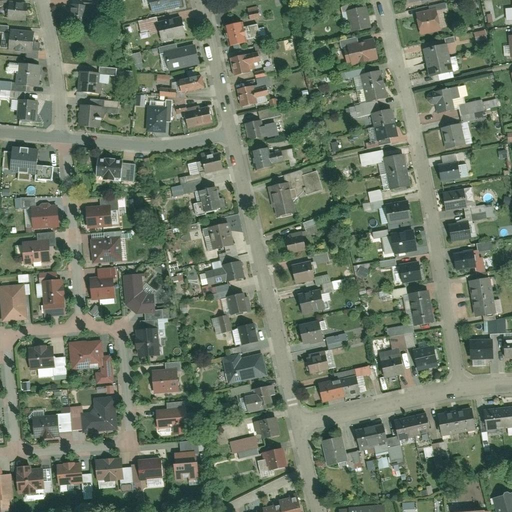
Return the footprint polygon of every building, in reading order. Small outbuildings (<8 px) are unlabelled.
[(181,7),(179,0),(148,0),(152,14),(181,7)] [(25,23),(27,6),(8,4),(6,21),(25,23)] [(96,7),(70,7),(69,28),(95,28),(96,7)] [(370,29),(365,7),(345,12),(351,34),(370,29)] [(246,10),(249,20),(260,18),(257,8),(246,10)] [(435,11),(415,14),(420,36),(440,32),(435,11)] [(185,37),(181,19),(155,25),(159,43),(185,37)] [(223,27),(228,46),(240,44),(235,24),(223,27)] [(31,55),(33,34),(10,31),(7,52),(31,55)] [(484,31),(473,33),(475,42),(486,39),(484,31)] [(378,61),(373,40),(343,47),(347,67),(378,61)] [(446,45),(422,51),(425,65),(449,59),(446,45)] [(198,67),(194,46),(164,53),(169,73),(198,67)] [(133,65),(142,63),(139,52),(130,55),(133,65)] [(229,60),(233,76),(245,74),(243,66),(259,63),(256,54),(229,60)] [(449,59),(425,65),(428,78),(452,73),(449,59)] [(38,89),(40,67),(17,66),(16,87),(38,89)] [(384,86),(381,72),(360,77),(363,91),(384,86)] [(99,75),(79,74),(77,96),(97,97),(99,75)] [(203,91),(200,78),(177,83),(179,96),(203,91)] [(0,97),(9,97),(10,82),(0,81),(0,97)] [(460,85),(432,92),(437,114),(465,107),(460,85)] [(387,99),(384,86),(363,91),(366,104),(387,99)] [(248,87),(236,90),(240,108),(251,106),(250,100),(267,96),(266,88),(249,91),(248,87)] [(35,123),(36,102),(18,101),(17,121),(35,123)] [(165,103),(150,102),(148,130),(164,131),(165,103)] [(211,125),(208,109),(200,111),(198,104),(175,109),(176,116),(184,114),(187,130),(211,125)] [(79,107),(78,127),(99,129),(101,109),(79,107)] [(258,120),(280,117),(278,108),(257,111),(258,120)] [(394,124),(391,110),(370,115),(373,129),(394,124)] [(463,121),(440,127),(445,148),(469,142),(463,121)] [(244,124),(247,139),(258,137),(254,122),(244,124)] [(398,138),(394,124),(373,129),(377,143),(398,138)] [(11,170),(10,172),(36,174),(36,165),(38,150),(13,148),(12,153),(11,170)] [(250,151),(254,169),(267,166),(263,148),(250,151)] [(11,170),(12,153),(4,152),(3,170),(11,170)] [(222,169),(218,155),(206,158),(206,155),(199,156),(203,173),(222,169)] [(407,172),(404,156),(383,160),(386,176),(407,172)] [(456,159),(436,164),(440,184),(461,180),(456,159)] [(98,174),(120,177),(122,164),(99,161),(98,174)] [(53,167),(36,165),(36,174),(35,180),(52,181),(53,167)] [(410,188),(407,172),(386,176),(389,192),(410,188)] [(268,189),(275,217),(292,213),(285,185),(268,189)] [(216,189),(198,193),(203,216),(224,211),(222,200),(218,201),(216,189)] [(440,195),(443,212),(466,208),(463,191),(440,195)] [(14,199),(14,207),(35,205),(35,197),(14,199)] [(411,222),(407,202),(384,207),(387,226),(411,222)] [(35,230),(60,227),(58,207),(32,210),(35,230)] [(85,211),(87,229),(109,227),(107,208),(85,211)] [(483,209),(471,211),(473,223),(485,220),(483,209)] [(468,216),(444,220),(447,240),(471,237),(468,216)] [(233,248),(228,225),(207,230),(212,252),(233,248)] [(416,252),(413,233),(389,237),(392,256),(416,252)] [(288,253),(304,250),(301,236),(286,239),(288,253)] [(91,242),(93,263),(121,261),(119,239),(91,242)] [(25,264),(51,261),(49,242),(23,244),(25,264)] [(490,243),(474,246),(476,256),(492,253),(490,243)] [(312,256),(314,265),(328,261),(326,252),(312,256)] [(470,254),(452,256),(454,271),(472,269),(470,254)] [(243,281),(239,263),(221,268),(222,270),(205,274),(207,287),(224,283),(225,286),(243,281)] [(292,268),(296,283),(313,279),(310,264),(292,268)] [(422,282),(418,264),(398,267),(401,285),(422,282)] [(97,279),(90,280),(91,298),(113,297),(112,279),(115,279),(114,270),(97,271),(97,279)] [(39,283),(42,282),(44,306),(64,304),(62,281),(56,281),(56,273),(38,274),(39,283)] [(30,282),(29,274),(17,275),(17,283),(30,282)] [(313,277),(314,286),(321,284),(322,292),(342,289),(341,280),(329,281),(328,275),(313,277)] [(141,277),(124,278),(127,305),(137,313),(144,313),(154,312),(154,311),(154,295),(147,295),(142,292),(141,277)] [(484,281),(467,284),(470,300),(487,296),(484,281)] [(24,286),(0,287),(0,289),(3,322),(26,320),(24,286)] [(321,292),(297,296),(300,312),(323,308),(321,292)] [(431,307),(428,292),(407,296),(410,311),(431,307)] [(243,295),(226,299),(229,317),(250,312),(247,300),(244,300),(243,295)] [(487,296),(470,300),(473,316),(490,312),(487,296)] [(434,323),(431,307),(410,311),(413,327),(434,323)] [(154,312),(144,313),(145,321),(159,320),(163,320),(162,310),(154,311),(154,312)] [(231,332),(227,317),(217,320),(221,334),(231,332)] [(142,331),(137,331),(138,357),(159,356),(157,330),(159,329),(159,320),(145,321),(141,321),(142,331)] [(505,320),(486,320),(486,333),(505,332),(505,320)] [(322,339),(319,323),(297,328),(300,343),(322,339)] [(257,344),(253,326),(237,330),(241,347),(257,344)] [(328,350),(342,346),(341,342),(347,340),(344,333),(324,338),(328,350)] [(471,359),(490,358),(489,341),(471,341),(471,359)] [(101,342),(69,344),(71,371),(89,370),(88,365),(100,364),(101,373),(96,374),(97,384),(112,383),(110,356),(102,357),(101,342)] [(416,370),(436,366),(432,347),(413,351),(416,370)] [(54,358),(53,348),(28,350),(30,370),(55,368),(55,377),(66,376),(65,357),(54,358)] [(398,350),(378,354),(384,378),(403,373),(398,350)] [(313,371),(335,367),(332,351),(311,355),(313,371)] [(223,361),(227,384),(268,377),(264,354),(223,361)] [(152,374),(153,393),(177,392),(176,372),(178,372),(177,362),(164,364),(165,373),(152,374)] [(356,378),(318,386),(322,401),(359,393),(356,378)] [(238,394),(242,413),(274,407),(270,382),(251,386),(252,391),(238,394)] [(114,386),(106,386),(105,393),(113,394),(114,386)] [(82,406),(71,407),(71,412),(72,429),(83,428),(83,432),(117,430),(115,396),(94,397),(95,412),(83,412),(82,406)] [(163,408),(153,410),(155,426),(169,425),(170,433),(184,432),(180,399),(163,401),(163,408)] [(511,407),(500,410),(503,428),(511,426),(511,407)] [(500,410),(485,412),(488,430),(503,428),(500,410)] [(471,411),(454,414),(457,431),(474,428),(471,411)] [(72,429),(71,412),(57,413),(57,415),(34,417),(35,438),(59,436),(58,432),(73,431),(72,429)] [(424,413),(408,417),(412,434),(428,430),(424,413)] [(454,414),(437,418),(441,435),(457,431),(454,414)] [(276,415),(255,421),(260,438),(281,432),(276,415)] [(408,417),(393,421),(397,438),(412,434),(408,417)] [(383,424),(369,427),(373,445),(386,442),(383,424)] [(369,427),(355,430),(359,448),(373,445),(369,427)] [(342,434),(318,441),(326,465),(349,458),(342,434)] [(255,437),(232,442),(235,459),(258,454),(255,437)] [(199,441),(182,442),(182,451),(175,451),(177,479),(201,477),(199,441)] [(444,442),(422,447),(425,458),(446,453),(444,442)] [(282,446),(259,452),(265,473),(287,467),(282,446)] [(116,453),(94,455),(95,476),(118,474),(116,453)] [(135,460),(129,461),(130,477),(160,475),(158,455),(135,456),(135,460)] [(386,457),(376,459),(378,469),(388,467),(386,457)] [(77,458),(54,460),(56,481),(78,479),(79,488),(90,487),(89,469),(78,470),(77,458)] [(29,462),(14,463),(15,489),(33,488),(33,485),(41,485),(41,489),(49,488),(49,476),(40,477),(40,464),(30,464),(29,462)] [(0,494),(10,494),(8,470),(0,470),(0,494)] [(511,511),(511,502),(509,493),(491,498),(495,511),(511,511)] [(301,511),(297,497),(279,502),(280,506),(264,510),(264,511),(301,511)]
